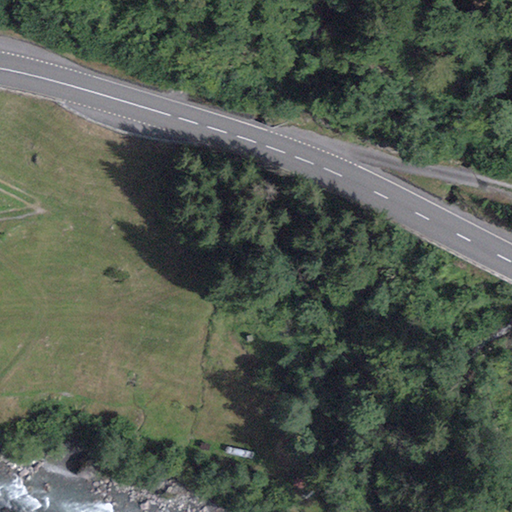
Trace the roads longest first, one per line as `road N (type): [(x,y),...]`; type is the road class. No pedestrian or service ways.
road 1 (secondary): [(0,69),(288,150),(511,264)]
road 2 (track): [(288,150),(360,155),(511,194)]
